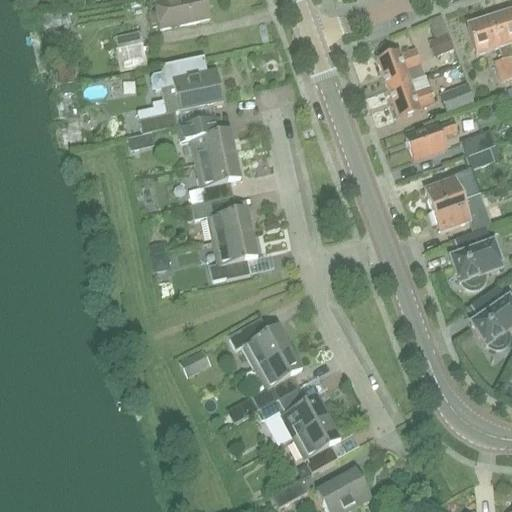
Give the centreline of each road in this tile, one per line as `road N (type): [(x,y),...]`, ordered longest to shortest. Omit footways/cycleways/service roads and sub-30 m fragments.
road 1 (tertiary): [(511,439),(482,433),(447,402),(385,243)]
road 2 (tertiary): [(385,243),(310,37)]
road 3 (residential): [(382,429),(308,273)]
road 4 (residential): [(308,273),(274,113)]
